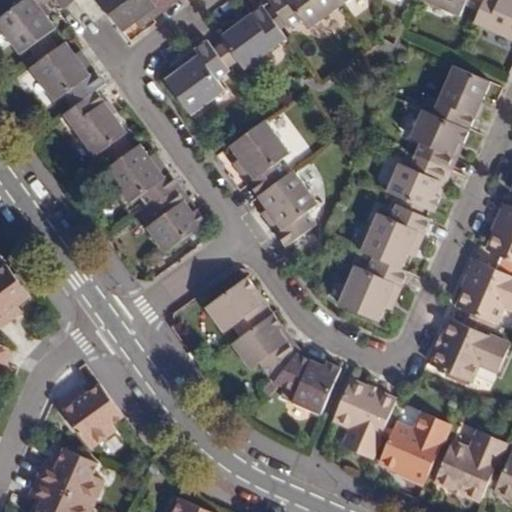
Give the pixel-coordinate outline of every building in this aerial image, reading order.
[(76,1),(74,0),(26,0),(24,2),(1,18),(0,19),(0,27),(21,56),(30,50),(47,38),(57,30),(41,10),(54,0),(56,0),(64,9),(76,1)] [(156,7),(151,0),(98,0),(105,8),(122,30),(134,21),(146,12),(151,17),(159,11),(156,7)] [(174,0),(165,0),(156,7),(159,11),(174,0)] [(306,29),(340,4),(337,0),(264,0),(269,6),(282,23),(285,26),(297,17),(306,29)] [(477,10),(481,0),(418,0),(457,17),(463,4),(477,10)] [(511,0),(481,0),(477,10),(471,23),(511,40),(511,0)] [(242,69),(284,37),(276,27),(263,10),(259,4),(248,13),(250,17),(251,18),(238,27),(235,23),(217,36),(222,42),(233,58),(242,69)] [(282,23),(269,6),(263,10),(276,27),(282,23)] [(248,13),(246,11),(233,20),(235,23),(238,27),(251,18),(250,17),(248,13)] [(151,17),(146,12),(134,21),(138,26),(151,17)] [(32,52),(49,40),(47,38),(30,50),(32,52)] [(163,80),(189,114),(222,89),(214,79),(228,70),(224,64),(212,49),(204,38),(183,54),(187,60),(176,70),(163,80)] [(49,40),(32,52),(37,58),(53,46),(49,40)] [(233,58),(222,42),(212,49),(224,64),(233,58)] [(67,108),(94,89),(99,86),(83,65),(77,69),(67,57),(58,43),(53,46),(37,58),(22,70),(47,104),(58,95),(67,108)] [(83,65),(73,52),(67,57),(77,69),(83,65)] [(187,60),(183,54),(170,64),(176,70),(187,60)] [(419,107),(467,128),(473,116),(468,114),(474,101),(478,102),(487,81),(451,65),(436,98),(425,93),(419,107)] [(103,101),(94,89),(67,108),(61,113),(92,155),(102,148),(119,136),(125,131),(111,113),(108,116),(99,104),(103,101)] [(116,110),(106,98),(103,101),(99,104),(108,116),(111,113),(116,110)] [(478,102),(474,101),(468,114),(473,116),(476,117),(482,104),(478,102)] [(417,142),(412,154),(442,168),(454,142),(460,144),(467,128),(419,107),(406,137),(417,142)] [(253,195),(255,194),(283,173),(274,162),(287,153),(262,120),(226,147),(234,157),(243,170),(237,174),(253,195)] [(107,155),(124,143),(119,136),(102,148),(107,155)] [(442,168),(448,170),(460,144),(454,142),(442,168)] [(147,207),(173,188),(178,185),(163,164),(156,168),(148,156),(138,143),(129,149),(113,162),(102,169),(127,204),(138,196),(147,207)] [(129,149),(124,143),(107,155),(113,162),(129,149)] [(442,168),(412,154),(400,149),(382,190),(401,198),(420,207),(430,211),(437,196),(431,194),(442,168)] [(163,164),(154,152),(148,156),(156,168),(163,164)] [(243,170),(234,157),(228,161),(237,174),(243,170)] [(283,173),(255,194),(264,206),(273,218),(267,223),(284,245),(314,223),(305,210),(317,202),(292,167),(283,173)] [(437,196),(448,170),(442,168),(431,194),(437,196)] [(194,207),(178,185),(173,188),(190,211),(194,207)] [(142,222),(163,251),(205,221),(194,207),(190,211),(173,188),(147,207),(131,218),(137,226),(142,222)] [(420,207),(401,198),(399,205),(417,213),(420,207)] [(357,249),(370,255),(397,267),(403,254),(409,239),(417,242),(428,217),(417,213),(399,205),(393,202),(387,216),(374,211),(357,249)] [(510,205),(503,202),(491,229),(495,230),(498,232),(510,205)] [(498,232),(495,230),(486,250),(511,261),(511,205),(510,205),(498,232)] [(273,218),(264,206),(258,211),(267,223),(273,218)] [(417,242),(409,239),(403,254),(411,257),(417,242)] [(397,267),(370,255),(363,269),(350,264),(333,302),(374,320),(379,307),(386,291),(394,294),(405,270),(397,267)] [(480,261),(472,258),(461,284),(464,286),(468,288),(480,261)] [(468,288),(464,286),(456,306),(494,323),(502,306),(511,309),(511,275),(480,261),(468,288)] [(0,325),(15,314),(8,303),(13,299),(17,304),(29,295),(6,263),(0,266),(0,325)] [(238,337),(266,317),(249,293),(254,290),(244,276),(202,307),(220,332),(230,324),(238,337)] [(270,313),(254,290),(249,293),(266,317),(270,313)] [(394,294),(386,291),(379,307),(387,310),(394,294)] [(21,310),(17,304),(13,299),(8,303),(15,314),(21,310)] [(270,313),(266,317),(238,337),(230,343),(248,368),(257,362),(271,382),(293,354),(275,329),(280,326),(270,313)] [(510,343),(451,318),(443,336),(439,347),(431,365),(470,382),(478,363),(498,371),(510,343)] [(275,329),(293,354),(297,348),(280,326),(275,329)] [(443,336),(439,334),(434,345),(439,347),(443,336)] [(0,340),(0,359),(0,360),(8,363),(15,347),(0,340)] [(297,348),(293,354),(318,367),(321,360),(297,348)] [(318,367),(293,354),(271,382),(293,393),(289,401),(317,414),(337,367),(321,360),(318,367)] [(350,379),(333,419),(351,425),(342,445),(370,457),(381,434),(385,424),(396,399),(379,391),(366,386),(350,379)] [(86,399),(78,388),(58,403),(91,449),(116,430),(111,423),(123,414),(99,381),(87,389),(91,395),(86,399)] [(381,387),(368,381),(366,386),(379,391),(381,387)] [(91,395),(87,389),(84,384),(78,388),(86,399),(91,395)] [(377,461),(398,470),(400,466),(425,477),(428,470),(431,462),(448,422),(420,410),(412,429),(394,421),(391,427),(388,436),(377,461)] [(391,427),(385,424),(381,434),(388,436),(391,427)] [(462,492),(480,500),(488,482),(491,473),(505,442),(475,429),(467,448),(449,440),(438,465),(435,473),(432,480),(448,487),(462,492)] [(63,444),(57,441),(48,462),(61,468),(64,462),(56,460),(63,444)] [(42,460),(34,477),(86,500),(97,475),(91,472),(98,459),(63,444),(56,460),(64,462),(61,468),(48,462),(42,460)] [(511,451),(509,450),(497,476),(494,484),(492,489),(511,498),(511,451)] [(438,465),(431,462),(428,470),(435,473),(438,465)] [(425,477),(400,466),(398,470),(397,473),(422,483),(425,477)] [(497,476),(491,473),(488,482),(494,484),(497,476)] [(97,475),(86,500),(92,502),(104,477),(97,475)] [(80,511),(86,500),(34,477),(29,491),(34,493),(48,499),(45,505),(38,502),(33,511),(80,511)] [(462,492),(448,487),(446,490),(460,496),(462,492)] [(48,499),(34,493),(26,511),(33,511),(38,502),(45,505),(48,499)] [(215,511),(180,496),(173,511),(215,511)] [(88,511),(92,502),(86,500),(80,511),(88,511)]
